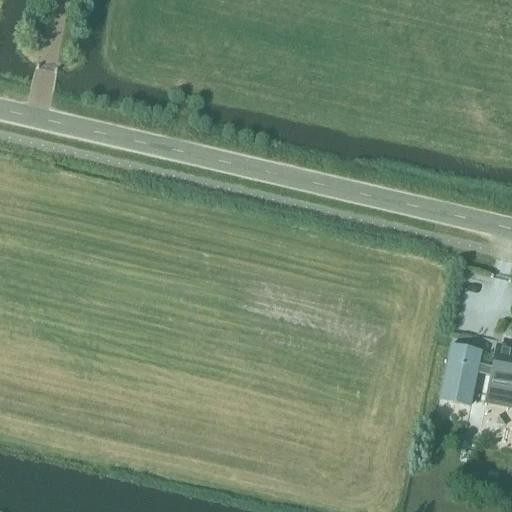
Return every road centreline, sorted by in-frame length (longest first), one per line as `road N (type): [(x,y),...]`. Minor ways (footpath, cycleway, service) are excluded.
road 1 (tertiary): [(511,230),(0,111)]
road 2 (track): [(60,0),(34,119)]
